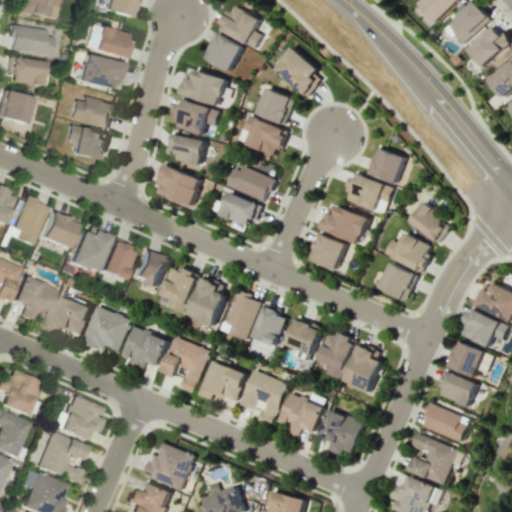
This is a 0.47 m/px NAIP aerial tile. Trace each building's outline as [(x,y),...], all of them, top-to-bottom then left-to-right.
[(13,0),(12,11),(53,19),(57,0),(13,0)] [(130,17),(133,0),(103,0),(101,11),(130,17)] [(456,0),(419,0),(417,2),(434,21),(456,0)] [(449,25),(466,43),(492,18),(475,0),(449,25)] [(257,47),(263,34),(256,31),(262,18),(232,4),(220,29),(257,47)] [(49,36),(42,36),(43,28),(8,25),(5,50),(47,54),(49,36)] [(90,51),(125,58),(128,43),(123,42),(125,32),(95,26),(90,51)] [(511,42),(496,27),(470,50),(485,66),(511,42)] [(244,45),(219,34),(207,59),(232,71),(244,45)] [(276,68),(309,96),(326,75),(293,48),(276,68)] [(118,85),(122,62),(79,55),(74,82),(108,89),(109,84),(118,85)] [(38,86),(41,61),(9,56),(5,81),(38,86)] [(501,95),(511,88),(511,63),(490,78),(501,95)] [(228,79),(200,70),(197,79),(187,76),(182,94),(220,106),(228,79)] [(286,124),(296,98),(268,87),(258,113),(286,124)] [(0,118),(21,124),(29,97),(0,89),(0,118)] [(107,128),(113,104),(80,95),(78,101),(71,99),(66,118),(107,128)] [(216,125),(220,109),(180,99),(173,126),(204,134),(207,123),(216,125)] [(278,156),(288,130),(250,115),(245,129),(252,132),(248,144),(278,156)] [(106,133),(66,125),(63,140),(71,142),(68,154),(101,161),(106,133)] [(168,153),(178,155),(177,160),(202,164),(206,139),(171,134),(168,153)] [(398,183),(406,156),(379,148),(371,174),(398,183)] [(275,178),(236,163),(227,185),(267,201),(275,178)] [(161,194),(194,204),(202,176),(165,166),(160,182),(164,183),(161,194)] [(0,221),(10,197),(3,194),(4,191),(0,189),(0,221)] [(263,204),(230,191),(221,214),(248,225),(251,218),(257,221),(263,204)] [(30,244),(44,205),(21,197),(10,228),(4,225),(1,234),(30,244)] [(453,225),(425,203),(411,220),(439,243),(453,225)] [(322,228),(360,243),(370,217),(342,207),(339,215),(329,211),(322,228)] [(73,222),(47,211),(37,238),(63,248),(73,222)] [(65,263),(91,272),(106,233),(86,225),(84,233),(77,231),(65,263)] [(432,246),(406,232),(393,257),(423,272),(430,258),(427,256),(432,246)] [(347,243),(322,233),(311,259),(337,269),(347,243)] [(123,249),(126,243),(110,237),(97,271),(120,280),(130,252),(123,249)] [(157,287),(168,259),(143,249),(131,276),(157,287)] [(16,266),(0,260),(0,301),(3,302),(16,266)] [(419,275),(392,262),(380,287),(407,300),(419,275)] [(29,320),(32,314),(41,318),(53,289),(18,275),(8,301),(20,306),(16,315),(29,320)] [(189,315),(215,325),(230,286),(204,276),(189,315)] [(511,290),(494,283),(491,291),(484,288),(477,306),(511,320),(511,290)] [(228,332),(245,339),(261,300),(239,291),(227,323),(232,325),(228,332)] [(81,335),(92,306),(58,293),(45,329),(55,332),(57,326),(81,335)] [(280,315),(282,309),(267,302),(253,336),(275,345),(287,318),(280,315)] [(120,351),(133,319),(98,305),(83,342),(105,350),(106,345),(120,351)] [(460,333),(489,346),(494,336),(503,340),(510,325),(472,308),(460,333)] [(313,354),(323,328),(297,318),(287,344),(313,354)] [(169,340),(135,326),(124,355),(132,358),(130,364),(143,370),(147,361),(159,366),(169,340)] [(356,340),(330,330),(319,360),(329,364),(326,372),(341,378),(356,340)] [(210,349),(175,337),(164,372),(178,376),(181,366),(188,369),(182,387),(196,392),(210,349)] [(450,367),(476,376),(481,363),(489,366),(492,356),(486,354),(487,351),(460,341),(450,367)] [(383,361),(377,359),(380,350),(360,342),(344,381),(370,392),(383,361)] [(237,401),(248,373),(215,359),(201,395),(212,399),(215,393),(237,401)] [(37,381),(8,368),(4,378),(0,376),(0,389),(1,390),(0,393),(0,405),(22,415),(37,381)] [(241,403),(261,412),(258,419),(273,425),(289,383),(254,370),(241,403)] [(440,394),(469,406),(479,383),(449,371),(440,394)] [(326,407),(292,392),(280,420),(314,434),(326,407)] [(56,432),(83,439),(86,429),(96,432),(100,419),(95,417),(98,405),(67,396),(56,432)] [(463,416),(432,402),(422,425),(461,442),(468,425),(460,422),(463,416)] [(328,449),(341,454),(342,449),(354,453),(364,421),(329,409),(320,436),(331,439),(328,449)] [(27,422),(0,410),(0,452),(12,457),(27,422)] [(33,467),(74,483),(79,470),(63,463),(65,457),(76,461),(82,445),(46,432),(33,467)] [(445,484),(458,448),(417,432),(412,446),(429,452),(426,459),(415,455),(409,471),(445,484)] [(145,473),(181,489),(189,470),(191,471),(194,464),(192,463),(196,454),(165,440),(161,450),(162,450),(160,454),(156,453),(153,460),(151,459),(145,473)] [(0,478),(1,476),(2,476),(5,469),(4,468),(8,459),(0,455),(0,478)] [(44,511),(58,511),(62,500),(58,499),(63,482),(30,473),(21,505),(44,511)] [(411,511),(426,511),(431,502),(437,504),(443,488),(409,476),(407,482),(398,478),(391,497),(396,499),(394,505),(411,511)] [(130,511),(167,511),(167,485),(142,486),(142,491),(128,491),(128,503),(130,503),(130,511)] [(242,511),(242,491),(205,491),(204,511),(242,511)] [(270,511),(306,511),(306,494),(270,494),(270,511)]
